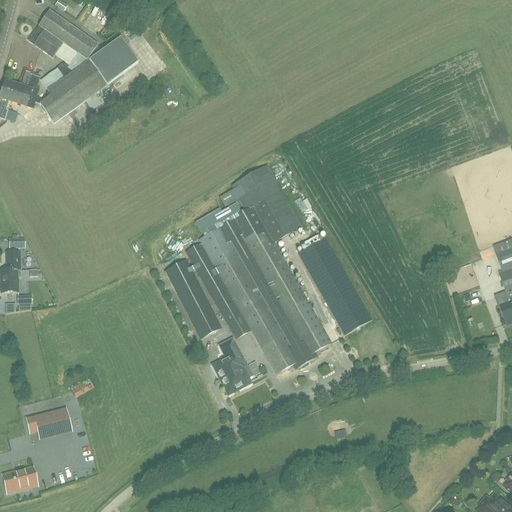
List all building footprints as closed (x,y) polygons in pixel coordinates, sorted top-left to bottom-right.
[(58,1),(55,6),(64,13),(68,7),(58,1)] [(41,106),(53,123),(84,102),(92,112),(102,105),(94,95),(139,64),(121,39),(88,62),(98,47),(49,12),(28,42),(53,59),(63,45),(77,55),(69,67),(65,64),(40,79),(49,90),(49,91),(52,94),(43,100),(39,104),(41,106)] [(8,102),(9,102),(22,106),(31,76),(32,74),(25,71),(21,85),(15,83),(14,86),(8,102)] [(31,76),(22,106),(33,110),(35,104),(41,106),(39,104),(43,100),(37,98),(39,91),(36,90),(40,78),(31,76)] [(9,102),(8,102),(14,86),(5,83),(0,97),(0,119),(4,121),(7,112),(6,111),(9,102)] [(239,200),(246,213),(241,216),(235,205),(220,213),(219,210),(195,224),(201,235),(205,232),(207,236),(199,241),(201,244),(185,253),(193,267),(190,269),(187,263),(165,274),(200,341),(222,330),(192,273),(195,271),(227,327),(243,318),(276,376),(292,366),(294,369),(316,356),(315,354),(331,344),(274,245),(302,229),(267,166),(232,187),(233,190),(219,199),(224,208),(239,200)] [(371,321),(325,239),(297,255),(344,337),(371,321)] [(25,240),(10,240),(10,249),(25,249),(25,240)] [(511,250),(510,251),(497,255),(502,269),(504,273),(500,275),(507,294),(507,295),(505,296),(508,304),(502,307),(508,325),(509,326),(511,325),(511,250)] [(13,271),(21,271),(20,253),(7,253),(8,271),(1,271),(2,280),(3,280),(6,280),(6,279),(9,279),(9,278),(11,278),(11,277),(15,277),(15,274),(14,274),(13,271)] [(18,279),(21,279),(21,271),(13,271),(14,274),(15,274),(15,277),(11,277),(11,278),(9,278),(9,279),(6,279),(6,280),(3,280),(2,280),(2,294),(19,294),(18,279)] [(18,298),(19,306),(19,314),(32,312),(32,297),(18,298)] [(230,395),(237,392),(250,385),(243,371),(247,369),(232,341),(219,348),(226,360),(213,367),(225,390),(226,389),(230,395)] [(76,399),(94,389),(89,380),(71,390),(76,399)] [(37,433),(39,439),(71,431),(66,410),(26,420),(29,435),(37,433)] [(344,431),(334,433),(335,440),(346,438),(344,431)] [(15,454),(36,448),(34,442),(13,447),(15,454)] [(511,459),(510,460),(511,464),(511,476),(503,487),(507,491),(507,492),(510,495),(511,495),(511,459)] [(37,487),(33,469),(2,477),(7,495),(37,487)] [(511,511),(506,507),(507,506),(496,496),(490,502),(487,499),(476,511),(477,511),(511,511)] [(461,498),(455,500),(458,508),(464,505),(461,498)]
